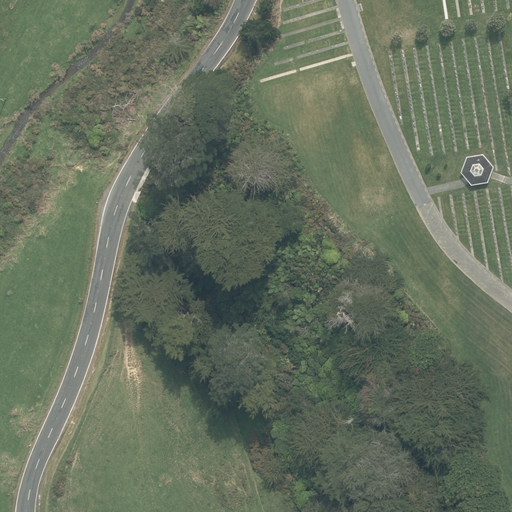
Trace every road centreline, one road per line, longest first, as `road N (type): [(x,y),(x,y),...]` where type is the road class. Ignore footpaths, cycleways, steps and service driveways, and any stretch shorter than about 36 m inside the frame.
road 1 (unclassified): [(27,511),(97,304),(128,173),(245,0)]
road 2 (unclassified): [(511,301),(452,248),(429,214),(396,147),(345,0)]
road 3 (track): [(130,359),(137,468),(152,511)]
